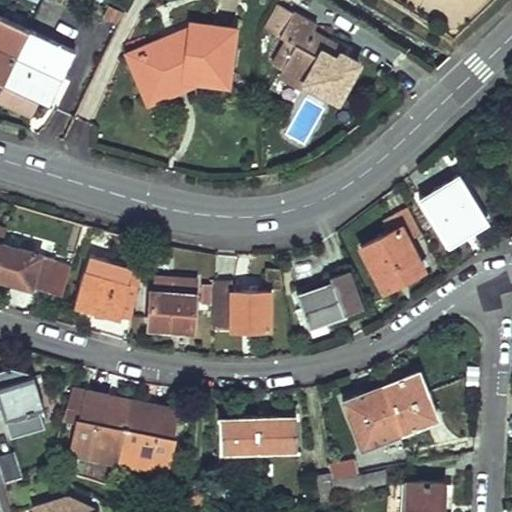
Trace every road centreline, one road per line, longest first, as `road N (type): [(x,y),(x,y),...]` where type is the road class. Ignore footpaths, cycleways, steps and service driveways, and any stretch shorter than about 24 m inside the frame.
road 1 (tertiary): [(0,159),(167,209),(237,217),(292,210),(360,177),(511,36)]
road 2 (residential): [(487,286),(390,340),(263,373),(138,364),(0,332)]
road 3 (residential): [(492,511),(496,319),(487,286)]
